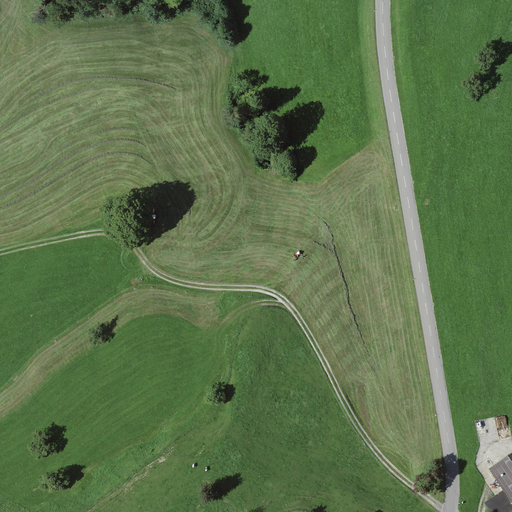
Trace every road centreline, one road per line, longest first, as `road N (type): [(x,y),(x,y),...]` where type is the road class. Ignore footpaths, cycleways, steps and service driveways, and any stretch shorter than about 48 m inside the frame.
road 1 (track): [(444,511),(397,480),(334,403),(276,294),(160,278),(117,229),(0,257)]
road 2 (tertiary): [(450,511),(448,443),(382,0)]
